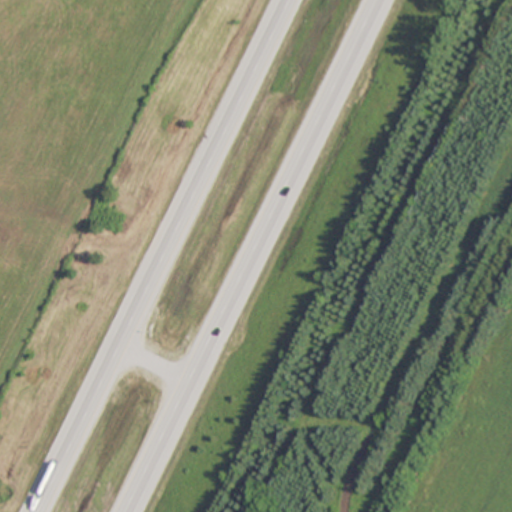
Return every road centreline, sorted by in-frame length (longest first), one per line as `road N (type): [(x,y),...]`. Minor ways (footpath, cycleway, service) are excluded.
road 1 (motorway): [(127,511),(380,0)]
road 2 (motorway): [(287,0),(37,511)]
